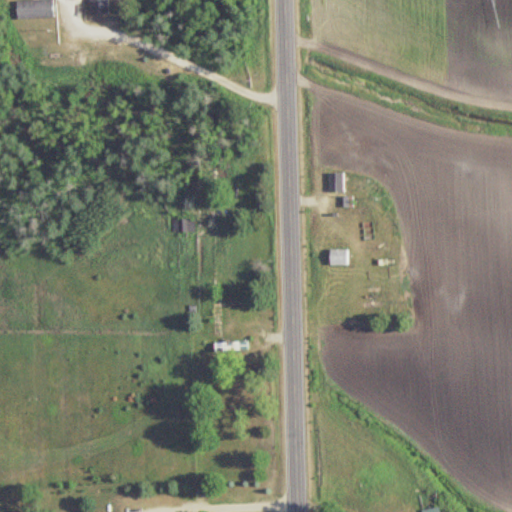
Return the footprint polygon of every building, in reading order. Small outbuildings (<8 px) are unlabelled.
[(54,0),(17,0),(17,19),(54,19),(54,0)] [(345,173),(330,173),(330,192),(345,192),(345,173)] [(215,220),(229,217),(226,202),(212,205),(215,220)] [(196,220),(174,220),(174,233),(196,233),(196,220)] [(349,264),(349,250),(330,250),(330,264),(349,264)]
